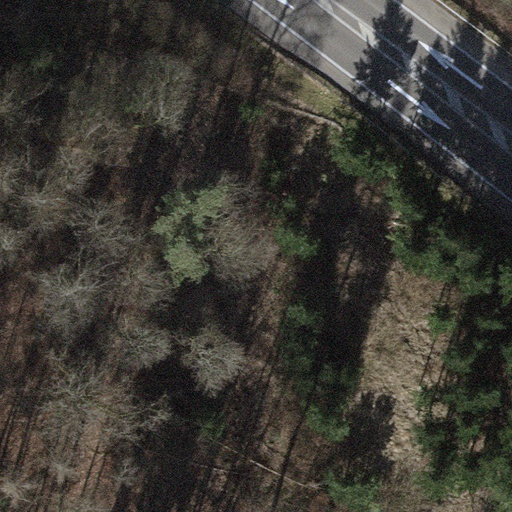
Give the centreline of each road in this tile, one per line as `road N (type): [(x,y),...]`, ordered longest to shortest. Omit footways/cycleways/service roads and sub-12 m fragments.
road 1 (trunk): [(280,0),(511,182)]
road 2 (trunk): [(511,114),(361,0)]
